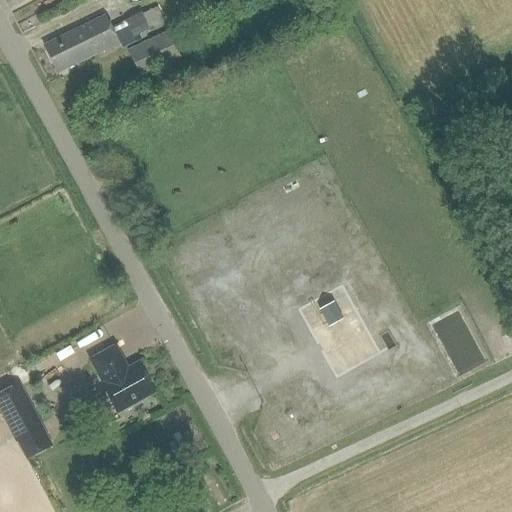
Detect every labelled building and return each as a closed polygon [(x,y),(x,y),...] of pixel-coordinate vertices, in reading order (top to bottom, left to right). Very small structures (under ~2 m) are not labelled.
[(161,21),(156,9),(141,17),(140,14),(126,22),(126,23),(112,30),(104,16),(44,46),(58,74),(120,43),(122,48),(143,37),(141,33),(147,29),(147,28),(151,26),(154,34),(163,29),(160,22),(161,21)] [(142,79),(182,60),(169,33),(129,53),(142,79)] [(332,303),(320,309),(329,324),(340,318),(332,303)] [(125,372),(120,362),(122,361),(115,349),(91,362),(104,384),(101,386),(116,413),(153,393),(138,365),(125,372)] [(0,390),(0,422),(14,449),(42,434),(15,383),(0,390)]
